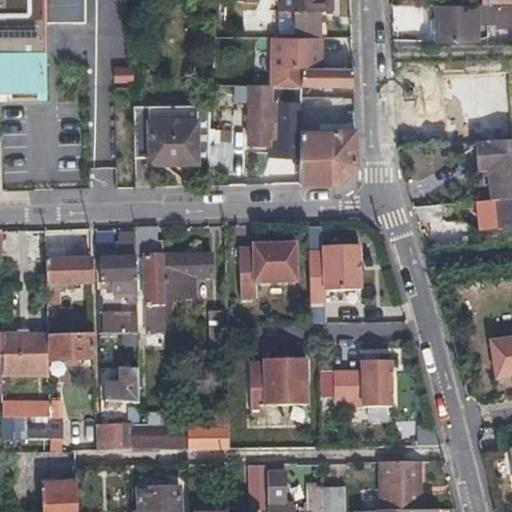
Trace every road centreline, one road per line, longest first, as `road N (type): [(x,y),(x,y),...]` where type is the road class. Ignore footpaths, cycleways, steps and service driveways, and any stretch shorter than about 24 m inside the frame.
road 1 (residential): [(0,215),(386,199)]
road 2 (residential): [(477,511),(386,199)]
road 3 (residential): [(386,199),(377,174),(373,0)]
